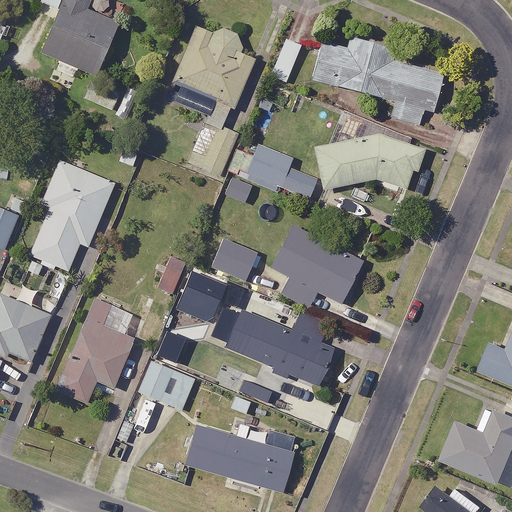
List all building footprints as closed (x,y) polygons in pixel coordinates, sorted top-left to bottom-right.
[(89,0),(38,0),(56,7),(39,49),(93,71),(114,19),(86,8),(89,0)] [(202,119),(219,126),(228,105),(231,107),(252,56),(210,39),(213,32),(193,24),(164,96),(205,113),(202,119)] [(388,45),(344,33),(341,44),(318,39),(309,77),(392,98),(388,115),(417,122),(420,106),(430,109),(440,69),(408,60),(385,55),(388,45)] [(299,42),(283,36),(269,74),(285,80),(299,42)] [(85,87),(81,96),(110,108),(114,99),(85,87)] [(219,126),(202,119),(198,129),(186,160),(219,173),(235,132),(219,126)] [(373,176),(405,188),(410,170),(417,172),(424,147),(374,132),(312,144),(321,187),(373,176)] [(290,157),(242,138),(236,152),(231,165),(307,195),(314,177),(287,165),(290,157)] [(113,181),(57,158),(39,201),(47,205),(26,256),(65,272),(78,241),(87,245),(94,227),(107,233),(115,213),(102,208),(113,181)] [(250,184),(228,175),(222,193),(243,201),(250,184)] [(24,200),(12,194),(5,210),(0,207),(0,246),(2,248),(24,200)] [(360,257),(289,222),(268,265),(288,275),(279,292),(307,306),(315,290),(338,301),(360,257)] [(256,251),(221,235),(209,264),(243,279),(256,251)] [(131,335),(148,343),(182,268),(165,260),(131,335)] [(224,282),(190,267),(177,297),(211,311),(224,282)] [(35,290),(21,285),(16,298),(0,291),(0,352),(4,354),(6,350),(29,359),(48,312),(29,304),(35,290)] [(108,299),(93,293),(55,388),(84,400),(93,378),(111,385),(131,336),(113,328),(123,305),(108,299)] [(312,383),(315,384),(332,344),(318,338),(325,321),(303,312),(296,309),(293,318),(242,296),(221,344),(272,366),(312,384),(312,383)] [(511,333),(505,349),(487,341),(476,367),(511,382),(511,333)] [(192,378),(150,360),(138,390),(180,408),(192,378)] [(306,386),(284,378),(275,403),(297,410),(306,386)] [(145,399),(131,394),(123,414),(137,419),(145,399)] [(511,443),(511,414),(494,407),(484,431),(453,418),(438,457),(511,487),(511,485),(511,452),(509,452),(511,443)] [(248,426),(235,423),(232,432),(194,421),(182,462),(282,491),(290,461),(281,459),(284,448),(245,437),(248,426)] [(479,504),(454,486),(447,495),(436,487),(428,511),(481,511),(476,508),(479,504)]
